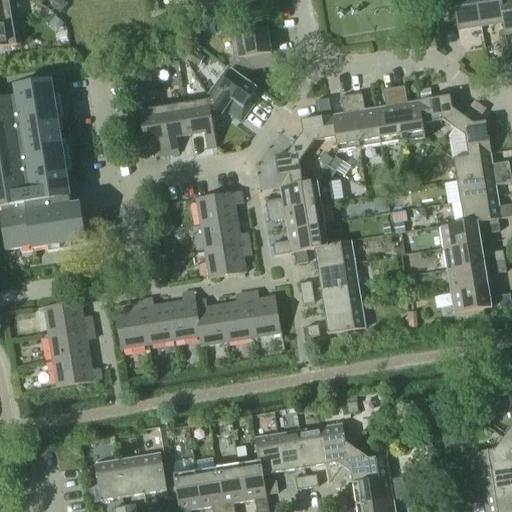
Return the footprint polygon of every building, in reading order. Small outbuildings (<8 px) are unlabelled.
[(0,0),(0,25),(16,22),(12,0),(0,0)] [(62,0),(60,0),(54,9),(60,14),(68,4),(62,0)] [(452,0),(457,31),(481,27),(476,0),(452,0)] [(499,0),(476,0),(481,27),(503,23),(504,23),(499,0)] [(505,35),(511,34),(511,0),(499,0),(504,23),(503,23),(505,35)] [(150,12),(158,11),(157,1),(148,3),(150,12)] [(0,48),(4,48),(20,46),(16,22),(0,25),(0,48)] [(214,25),(198,28),(199,35),(216,32),(214,25)] [(235,59),(228,69),(246,81),(254,70),(278,66),(274,44),(269,45),(266,30),(231,36),(235,59)] [(200,67),(204,59),(192,52),(188,60),(200,67)] [(246,81),(228,69),(207,98),(211,119),(219,118),(224,111),(240,123),(253,106),(248,102),(257,90),(246,81)] [(72,207),(69,192),(52,81),(14,87),(16,98),(0,100),(0,210),(2,210),(3,214),(0,214),(0,217),(6,252),(32,248),(32,251),(86,242),(80,205),(72,207)] [(425,140),(423,125),(421,125),(417,102),(407,104),(404,88),(394,90),(402,144),(425,140)] [(402,144),(394,90),(383,92),(385,107),(375,109),(381,147),(402,144)] [(381,147),(375,109),(364,111),(362,95),(351,97),(360,151),(381,147)] [(360,151),(351,97),(340,99),(343,114),(332,116),(336,139),(335,139),(337,154),(360,151)] [(421,125),(423,125),(443,122),(454,129),(462,117),(452,110),(450,97),(417,102),(421,125)] [(211,119),(207,98),(185,101),(190,137),(205,134),(207,150),(216,148),(211,119)] [(315,103),(318,119),(300,121),(302,134),(295,145),(307,153),(314,142),(335,139),(336,139),(332,116),(330,100),(315,103)] [(190,137),(185,101),(162,105),(170,156),(179,155),(176,139),(190,137)] [(170,156),(162,105),(138,109),(144,144),(159,142),(162,157),(170,156)] [(473,125),(462,117),(454,129),(449,137),(453,160),(468,157),(468,159),(491,155),(486,123),(473,125)] [(303,186),(303,184),(299,163),(307,153),(295,145),(287,155),(274,157),(279,189),(303,186)] [(468,159),(468,157),(453,160),(456,182),(510,174),(508,163),(493,166),(491,155),(468,159)] [(329,168),(319,181),(327,180),(328,182),(334,172),(329,168)] [(510,174),(456,182),(460,204),(498,197),(496,187),(511,184),(510,174)] [(303,186),(279,189),(281,200),(265,202),(267,213),(321,204),(321,203),(331,201),(328,182),(327,180),(319,181),(303,184),(303,186)] [(200,227),(237,221),(235,206),(243,205),(241,193),(196,200),(200,227)] [(402,204),(401,195),(392,196),(393,205),(402,204)] [(511,206),(500,208),(498,197),(460,204),(463,224),(463,225),(478,223),(478,224),(486,223),(488,235),(499,233),(497,221),(511,218),(511,206)] [(373,200),(376,213),(386,211),(384,198),(373,200)] [(286,232),(324,226),(321,204),(267,213),(268,219),(284,216),(286,232)] [(240,236),(237,221),(200,227),(205,253),(250,246),(248,235),(240,236)] [(405,233),(404,223),(394,225),(396,234),(405,233)] [(463,225),(463,224),(439,228),(443,250),(481,244),(478,224),(478,223),(463,225)] [(391,234),(390,224),(383,225),(385,235),(391,234)] [(294,254),(296,266),(308,264),(306,252),(314,251),(313,249),(328,247),(328,246),(324,226),(286,232),(288,242),(272,245),(274,257),(294,254)] [(351,242),(328,246),(328,247),(313,249),(314,251),(317,270),(355,264),(351,242)] [(485,265),(481,244),(443,250),(446,271),(485,265)] [(209,280),(246,274),(243,258),(251,257),(250,246),(205,253),(209,280)] [(504,262),(503,252),(491,254),(493,264),(504,262)] [(504,262),(493,264),(494,275),(506,273),(504,262)] [(321,292),(359,286),(355,264),(317,270),(321,292)] [(450,293),(488,287),(485,265),(446,271),(450,293)] [(311,283),(299,285),(301,295),(313,293),(311,283)] [(324,313),(362,307),(359,286),(321,292),(324,313)] [(488,287),(450,293),(454,315),(492,309),(488,287)] [(259,301),(257,292),(247,294),(254,339),(281,335),(275,298),(259,301)] [(174,342),(199,338),(200,338),(194,303),(195,303),(194,293),(182,295),(183,303),(168,305),(174,342)] [(313,293),(301,295),(303,306),(314,304),(313,293)] [(254,339),(247,294),(235,296),(237,304),(222,307),(228,343),(254,339)] [(511,306),(510,295),(498,297),(500,308),(511,306)] [(140,301),(148,346),(174,342),(168,305),(153,308),(152,300),(140,301)] [(140,301),(130,303),(131,311),(115,314),(121,351),(148,346),(140,301)] [(200,338),(199,338),(200,348),(228,343),(222,307),(207,309),(205,301),(195,303),(194,303),(200,338)] [(80,303),(43,309),(48,336),(93,328),(91,318),(83,319),(80,303)] [(328,335),(366,329),(362,307),(324,313),(328,335)] [(306,328),(308,337),(308,339),(320,337),(318,326),(306,328)] [(48,336),(52,362),(89,356),(86,341),(94,340),(93,328),(48,336)] [(102,382),(100,370),(92,371),(89,356),(52,362),(57,389),(102,382)] [(487,392),(489,404),(500,403),(498,391),(487,392)] [(348,416),(354,415),(358,414),(357,402),(346,404),(348,416)] [(449,424),(432,431),(438,444),(455,437),(449,424)] [(342,425),(319,429),(325,467),(337,465),(337,459),(346,457),(353,449),(345,443),(342,425)] [(319,429),(298,432),(304,470),(325,467),(319,429)] [(277,435),(283,473),(304,470),(298,432),(277,435)] [(254,439),(258,462),(259,462),(262,477),(263,477),(283,473),(277,435),(254,439)] [(405,447),(403,436),(391,438),(393,449),(405,447)] [(503,439),(511,445),(511,440),(506,436),(505,437),(503,439)] [(480,476),(511,470),(511,445),(503,439),(495,451),(476,454),(480,476)] [(354,463),(360,455),(356,451),(353,449),(346,457),(350,460),(354,463)] [(166,492),(160,454),(138,458),(144,496),(166,492)] [(352,486),(390,479),(387,457),(368,460),(360,455),(354,463),(356,473),(350,474),(352,486)] [(144,496),(138,458),(117,461),(123,499),(144,496)] [(94,465),(101,503),(123,499),(117,461),(94,465)] [(259,462),(258,462),(237,466),(244,504),(254,502),(255,511),(268,511),(266,496),(278,494),(276,482),(264,484),(263,477),(262,477),(259,462)] [(237,466),(216,469),(223,511),(234,511),(233,505),(244,504),(237,466)] [(223,511),(216,469),(195,473),(201,510),(212,509),(212,511),(223,511)] [(483,498),(511,492),(511,470),(480,476),(483,498)] [(191,511),(201,510),(195,473),(173,476),(178,511),(191,511)] [(307,490),(318,488),(316,476),(305,478),(307,490)] [(307,490),(305,478),(295,479),(297,491),(307,490)] [(394,501),(390,479),(352,486),(355,507),(394,501)] [(511,511),(511,492),(483,498),(485,511),(511,511)] [(334,499),(336,510),(347,508),(346,498),(334,499)] [(169,511),(168,500),(157,502),(158,511),(169,511)] [(355,507),(356,511),(395,511),(394,501),(355,507)]
